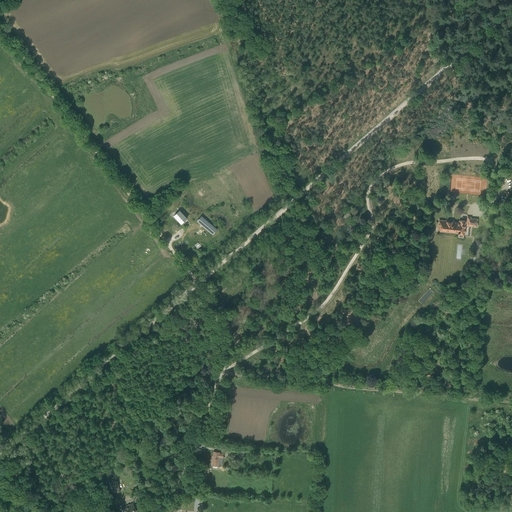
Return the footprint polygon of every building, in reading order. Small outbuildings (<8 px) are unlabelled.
[(423,172),(433,172),(433,163),(424,163),(423,172)] [(422,178),(421,186),(431,187),(432,187),(432,188),(433,189),(435,190),(436,189),(437,179),(433,178),(433,180),(432,180),(432,179),(422,178)] [(187,218),(179,210),(173,215),(181,224),(187,218)] [(200,217),(189,227),(193,232),(204,222),(200,217)] [(450,220),(450,221),(439,220),(438,229),(458,231),(458,233),(464,234),(465,225),(469,225),(476,226),(477,219),(470,218),(470,217),(467,217),(467,221),(465,221),(459,220),(459,223),(454,222),(454,221),(450,220)] [(187,241),(182,245),(187,250),(192,246),(187,241)] [(211,465),(216,466),(222,466),(223,454),(219,453),(219,452),(213,452),(212,458),(211,465)] [(113,481),(110,482),(111,485),(114,484),(114,487),(115,487),(116,489),(112,490),(113,493),(116,492),(120,491),(117,481),(117,480),(115,481),(113,481)] [(101,501),(107,499),(105,491),(99,492),(101,501)] [(136,511),(133,503),(121,507),(122,511),(136,511)]
